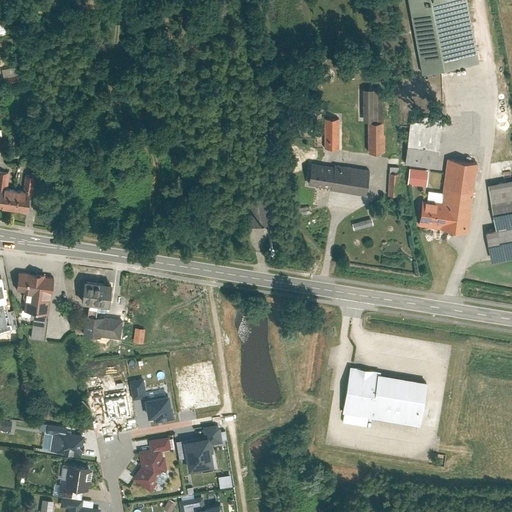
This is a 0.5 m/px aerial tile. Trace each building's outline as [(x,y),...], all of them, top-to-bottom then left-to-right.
[(466,0),(408,0),(423,72),(478,61),(466,0)] [(18,74),(4,77),(6,85),(20,82),(18,74)] [(374,88),(363,89),(363,121),(367,121),(375,121),(374,88)] [(411,114),(405,163),(436,167),(443,114),(436,113),(436,117),(411,114)] [(325,118),(324,147),(339,147),(339,118),(325,118)] [(368,151),(384,151),(384,121),(375,121),(367,121),(368,151)] [(423,198),(419,223),(467,230),(478,162),(448,157),(441,200),(423,198)] [(334,165),(312,161),(308,183),(331,187),(331,189),(365,195),(369,170),(334,164),(334,165)] [(409,167),(407,183),(427,185),(428,170),(409,167)] [(0,187),(7,188),(9,172),(0,170),(0,187)] [(399,173),(389,173),(388,201),(398,202),(399,173)] [(34,176),(26,175),(24,190),(29,191),(32,191),(34,176)] [(493,259),(511,255),(511,178),(489,183),(498,227),(487,229),(493,259)] [(0,204),(12,206),(15,189),(7,188),(0,187),(0,204)] [(24,190),(15,189),(12,206),(27,208),(29,191),(24,190)] [(242,198),(247,225),(276,220),(271,192),(242,198)] [(352,222),(354,229),(373,224),(371,217),(352,222)] [(19,271),(17,289),(27,290),(24,308),(48,312),(53,278),(44,276),(45,272),(30,270),(30,272),(19,271)] [(0,329),(18,327),(15,309),(8,310),(3,277),(0,277),(0,329)] [(111,283),(84,279),(81,301),(89,302),(106,305),(108,305),(111,283)] [(106,305),(89,302),(87,314),(101,316),(101,315),(105,316),(106,305)] [(43,340),(48,312),(24,308),(23,315),(31,316),(31,318),(33,319),(30,338),(43,340)] [(87,314),(86,314),(84,332),(98,335),(99,333),(120,337),(123,318),(105,316),(101,315),(101,316),(87,314)] [(144,328),(135,327),(134,341),(143,342),(144,328)] [(351,366),(343,410),(419,423),(426,381),(380,373),(380,371),(351,366)] [(133,401),(144,398),(147,398),(143,377),(129,380),(133,401)] [(147,398),(144,398),(148,417),(154,416),(154,421),(174,417),(170,394),(147,398)] [(1,419),(0,424),(0,428),(10,430),(11,421),(1,419)] [(202,426),(205,436),(208,436),(209,443),(222,441),(220,427),(215,423),(202,426)] [(49,455),(81,460),(85,439),(52,433),(49,455)] [(142,465),(133,478),(151,490),(157,482),(154,480),(162,469),(165,470),(166,468),(164,456),(162,456),(161,449),(170,448),(168,435),(149,439),(151,448),(139,450),(142,465)] [(205,436),(183,440),(188,469),(213,465),(209,443),(208,436),(205,436)] [(91,467),(68,463),(65,486),(87,489),(91,467)] [(63,496),(62,504),(69,506),(67,511),(98,511),(99,509),(91,507),(92,501),(63,496)] [(182,511),(197,511),(197,509),(204,508),(202,496),(180,500),(182,511)] [(43,498),(40,511),(50,511),(53,500),(43,498)] [(171,511),(176,503),(169,499),(165,507),(171,511)]
